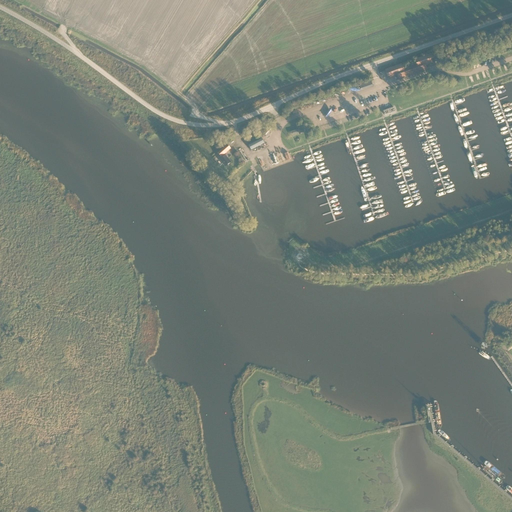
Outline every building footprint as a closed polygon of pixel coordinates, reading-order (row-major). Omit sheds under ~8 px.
[(401,66),(385,72),(387,79),(396,75),(398,80),(425,70),(424,66),(431,63),(428,56),(414,61),(416,66),(402,70),(401,66)] [(362,90),(374,86),(372,80),(360,84),(362,90)] [(291,136),(304,132),(302,128),(290,132),(291,136)] [(251,150),(265,144),(263,139),(249,145),(251,150)] [(231,148),(227,144),(218,152),(222,156),(223,156),(223,157),(220,160),(226,167),(231,162),(225,155),(226,154),(225,153),(231,148)]
